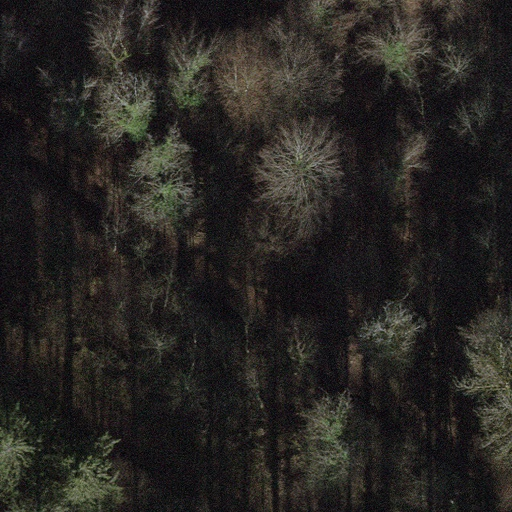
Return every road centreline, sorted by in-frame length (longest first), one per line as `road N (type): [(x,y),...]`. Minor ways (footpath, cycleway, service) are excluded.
road 1 (track): [(0,91),(125,203),(511,493)]
road 2 (track): [(268,511),(0,340)]
